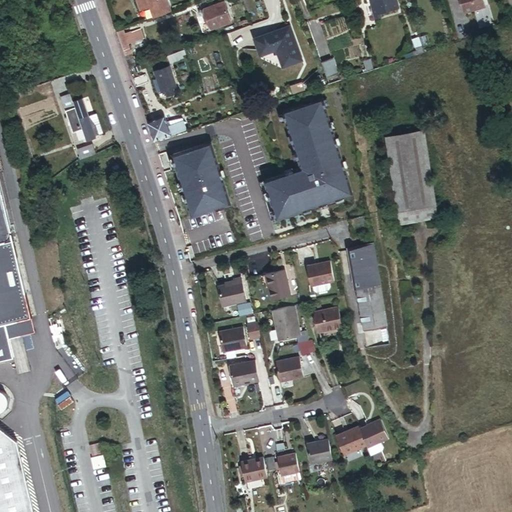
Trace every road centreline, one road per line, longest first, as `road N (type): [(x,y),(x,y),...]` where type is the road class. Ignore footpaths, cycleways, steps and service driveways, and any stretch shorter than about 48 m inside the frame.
road 1 (secondary): [(84,0),(151,191),(202,428)]
road 2 (residential): [(335,402),(202,428)]
